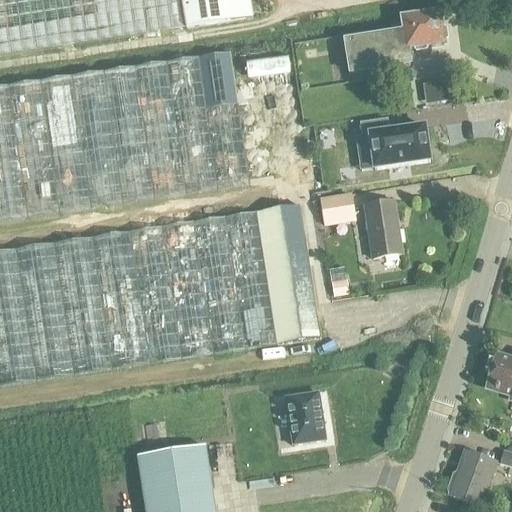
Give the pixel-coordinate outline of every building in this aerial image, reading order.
[(0,0),(0,57),(252,20),(249,0),(241,0),(230,2),(229,0),(0,0)] [(445,47),(440,14),(400,20),(402,33),(344,42),(349,76),(411,67),(409,52),(445,47)] [(231,55),(0,89),(0,224),(250,188),(231,55)] [(249,76),(292,71),(290,55),(247,61),(249,76)] [(447,79),(424,83),(427,102),(450,98),(447,79)] [(387,122),(361,126),(363,138),(363,139),(370,138),(375,171),(375,172),(430,164),(425,129),(389,134),(387,122)] [(355,224),(351,197),(319,201),(323,229),(355,224)] [(402,256),(395,204),(364,209),(371,261),(402,256)] [(0,254),(0,389),(320,340),(301,209),(257,215),(0,254)] [(333,283),(335,296),(350,294),(347,280),(333,283)] [(511,400),(511,361),(498,357),(493,371),(489,375),(487,381),(489,386),(488,388),(511,395),(511,400)] [(319,395),(286,400),(293,448),(326,443),(319,395)] [(215,511),(206,449),(138,459),(146,511),(215,511)] [(451,476),(447,489),(449,494),(451,495),(451,497),(481,508),(497,464),(466,453),(459,474),(457,474),(451,476)] [(511,469),(511,455),(503,453),(500,466),(511,469)]
